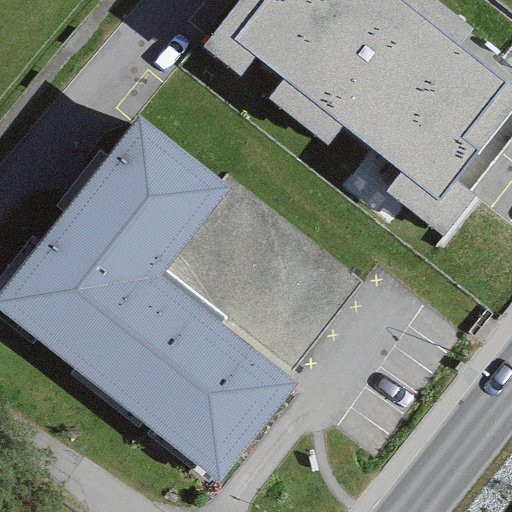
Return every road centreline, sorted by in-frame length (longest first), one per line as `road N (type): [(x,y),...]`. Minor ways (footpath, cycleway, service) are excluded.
road 1 (residential): [(123,511),(0,428)]
road 2 (secondary): [(511,398),(423,511)]
